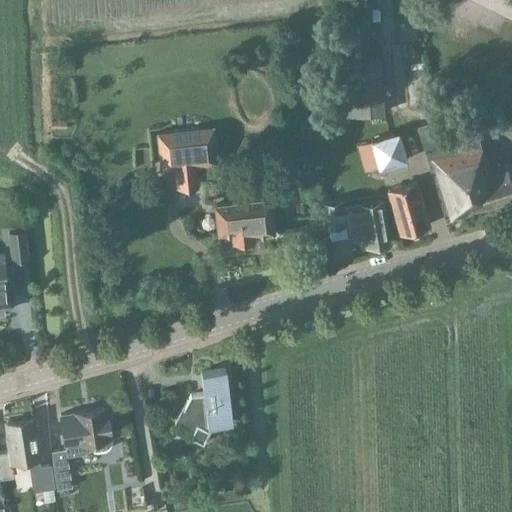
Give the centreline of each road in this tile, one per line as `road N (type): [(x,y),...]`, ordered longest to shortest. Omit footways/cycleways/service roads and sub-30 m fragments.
road 1 (tertiary): [(0,388),(511,232)]
road 2 (track): [(17,158),(58,193),(84,363)]
